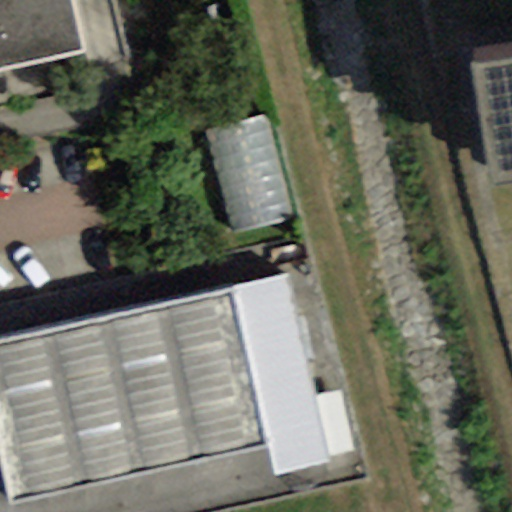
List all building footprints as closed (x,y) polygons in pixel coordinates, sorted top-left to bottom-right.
[(0,0),(0,77),(84,59),(87,71),(131,61),(117,0),(0,0)] [(511,60),(471,67),(488,172),(491,189),(511,186),(511,60)] [(295,216),(265,117),(208,134),(237,233),(295,216)] [(275,478),(330,464),(286,276),(230,289),(267,445),(275,478)] [(0,341),(0,447),(12,502),(267,445),(230,289),(0,341)]
